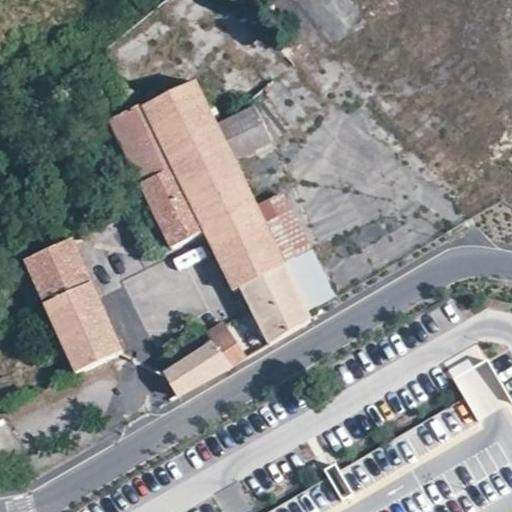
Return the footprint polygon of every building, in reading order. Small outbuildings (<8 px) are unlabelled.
[(241,288),(268,344),(313,320),(284,268),(255,207),(233,162),(216,125),(195,82),(144,110),(204,234),(217,262),(231,292),(241,288)] [(27,110),(36,118),(55,104),(46,94),(27,110)] [(110,122),(170,251),(204,234),(144,110),(142,107),(110,122)] [(216,125),(233,162),(271,143),(254,107),(216,125)] [(255,207),(284,268),(312,253),(284,194),(255,207)] [(26,257),(79,371),(122,353),(71,242),(45,254),(43,249),(26,257)] [(213,344),(225,358),(232,366),(248,356),(222,320),(204,331),(211,342),(213,344)] [(164,375),(177,395),(231,365),(225,358),(213,344),(164,375)]
